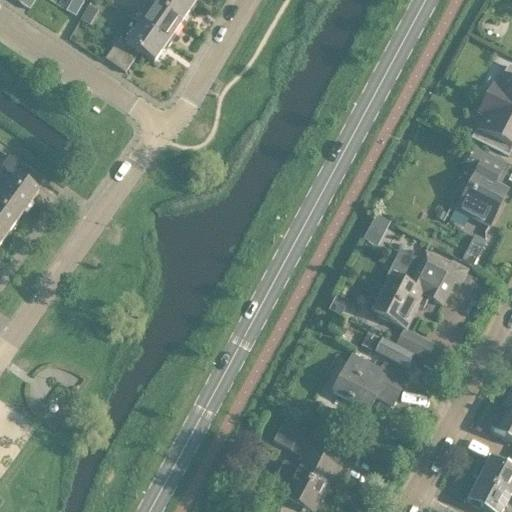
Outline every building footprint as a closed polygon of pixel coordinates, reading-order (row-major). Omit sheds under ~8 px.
[(19,0),(18,3),(27,10),(33,0),(19,0)] [(75,18),(82,4),(75,0),(72,0),(65,12),(75,18)] [(194,4),(188,0),(154,0),(152,5),(180,24),(194,4)] [(180,24),(152,5),(138,24),(166,44),(180,24)] [(89,27),(96,13),(87,8),(79,22),(89,27)] [(138,24),(125,44),(128,47),(139,54),(153,63),(166,44),(138,24)] [(125,44),(118,39),(104,60),(115,67),(127,48),(128,47),(125,44)] [(128,47),(127,48),(115,67),(125,74),(139,54),(128,47)] [(511,67),(509,66),(498,88),(491,85),(484,99),(511,113),(511,67)] [(511,113),(484,99),(477,114),(483,117),(472,139),(508,157),(511,151),(511,113)] [(457,210),(488,227),(505,194),(492,187),(503,166),(475,151),(464,172),(474,177),(457,210)] [(14,176),(0,194),(0,197),(22,213),(37,193),(28,186),(35,177),(8,158),(1,167),(14,176)] [(0,226),(8,232),(22,213),(0,197),(0,226)] [(445,216),(437,212),(433,219),(441,223),(445,216)] [(0,243),(8,232),(0,226),(0,243)] [(478,256),(467,250),(462,261),(472,266),(478,256)] [(423,255),(419,263),(399,252),(385,279),(389,281),(372,314),(404,331),(416,309),(422,312),(427,301),(441,308),(453,286),(458,289),(465,276),(423,255)] [(338,318),(342,310),(340,303),(332,299),(326,311),(338,318)] [(335,332),(343,337),(348,328),(339,324),(335,332)] [(366,334),(361,343),(371,349),(376,339),(366,334)] [(401,336),(395,348),(409,355),(423,362),(429,351),(401,336)] [(395,348),(388,362),(402,370),(409,355),(395,348)] [(332,394),(368,413),(375,399),(391,408),(408,375),(384,362),(379,372),(351,357),(332,394)] [(499,410),(511,417),(511,387),(511,388),(499,410)] [(511,417),(499,410),(488,432),(511,445),(511,417)] [(285,494),(285,495),(314,510),(333,475),(336,476),(343,463),(332,457),(336,449),(283,422),(273,443),(289,452),(304,460),(297,473),(283,464),(271,488),(285,494)] [(375,427),(365,444),(376,450),(386,434),(375,427)] [(477,481),(477,482),(510,499),(511,499),(511,470),(489,459),(485,466),(480,463),(472,478),(477,481)] [(477,482),(465,504),(481,511),(503,511),(510,499),(477,482)]
